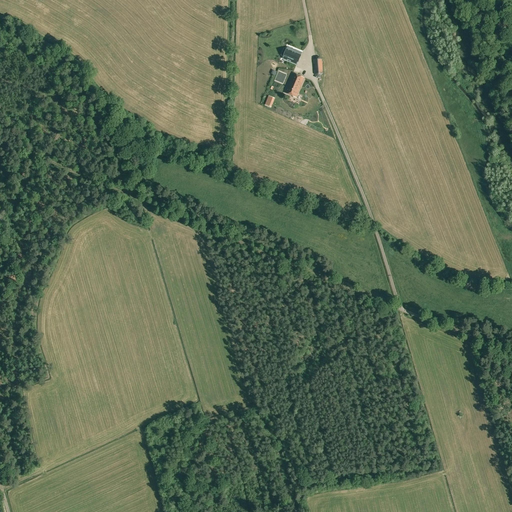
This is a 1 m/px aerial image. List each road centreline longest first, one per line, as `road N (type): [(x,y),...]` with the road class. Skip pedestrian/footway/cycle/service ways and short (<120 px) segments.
road 1 (track): [(399,308),(39,160),(0,252)]
road 2 (unclassified): [(511,357),(399,308),(315,83),(303,0)]
road 3 (track): [(0,41),(55,75),(108,187)]
